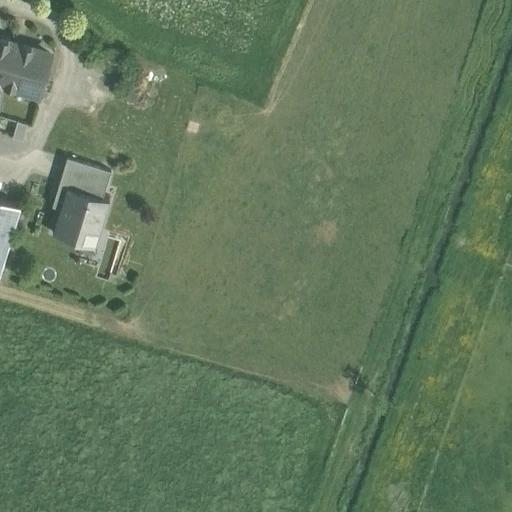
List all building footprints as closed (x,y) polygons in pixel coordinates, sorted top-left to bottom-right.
[(0,78),(11,40),(0,37),(0,78)] [(50,51),(11,40),(0,78),(0,79),(5,81),(5,82),(38,92),(50,51)] [(0,128),(13,131),(16,115),(0,112),(0,128)] [(18,117),(13,134),(23,136),(27,119),(18,117)] [(52,202),(60,205),(66,184),(102,195),(111,168),(67,154),(52,202)] [(60,205),(53,227),(96,241),(109,197),(102,195),(66,184),(60,205)] [(0,266),(20,202),(0,196),(0,266)]
